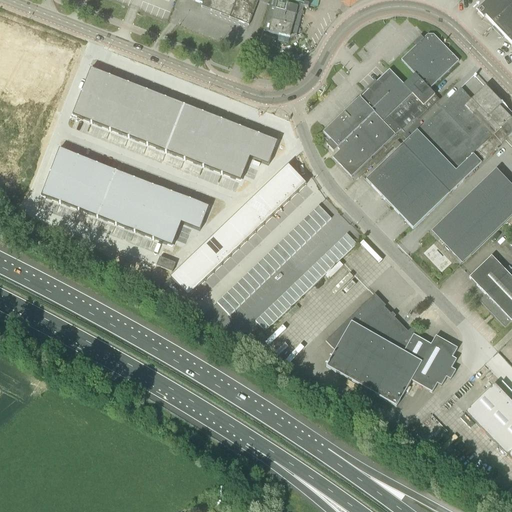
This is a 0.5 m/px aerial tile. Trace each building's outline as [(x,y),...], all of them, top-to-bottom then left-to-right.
[(190,0),(202,5),(201,7),(249,26),(258,0),(190,0)] [(290,39),(297,36),(299,27),(305,0),(271,0),(266,24),(264,32),(290,39)] [(498,31),(511,45),(511,0),(488,0),(478,10),(498,31)] [(401,130),(405,133),(439,100),(429,90),(458,62),(434,36),(427,36),(401,61),(415,76),(408,82),(407,80),(402,85),(389,71),(324,134),(330,141),(326,145),(333,152),(338,148),(340,151),(332,157),(351,177),(401,130)] [(93,73),(84,96),(102,103),(112,80),(93,73)] [(112,80),(102,103),(121,111),(130,88),(112,80)] [(130,88),(121,111),(139,118),(149,95),(130,88)] [(409,140),(366,181),(413,230),(457,188),(495,151),(508,138),(511,135),(511,116),(485,88),(472,100),(462,90),(461,91),(460,90),(440,109),(418,131),(413,136),(409,140)] [(149,95),(139,118),(157,125),(167,102),(149,95)] [(84,96),(74,119),(93,126),(102,103),(84,96)] [(167,102),(157,125),(176,132),(185,109),(167,102)] [(102,103),(93,126),(111,134),(121,111),(102,103)] [(185,109),(176,132),(195,140),(204,117),(185,109)] [(121,111),(111,134),(130,141),(139,118),(121,111)] [(204,117),(195,140),(213,147),(222,124),(204,117)] [(139,118),(130,141),(148,148),(157,125),(139,118)] [(222,124),(213,147),(232,154),(241,131),(222,124)] [(157,125),(148,148),(166,156),(176,132),(157,125)] [(241,131),(232,154),(250,162),(259,139),(241,131)] [(176,132),(166,156),(185,163),(195,140),(176,132)] [(250,162),(269,170),(278,146),(259,139),(250,162)] [(195,140),(185,163),(204,170),(213,147),(195,140)] [(213,147),(204,170),(222,178),(232,154),(213,147)] [(61,151),(51,174),(70,181),(79,158),(61,151)] [(232,154),(222,178),(240,185),(250,162),(232,154)] [(79,158),(70,181),(88,189),(98,166),(79,158)] [(98,166),(88,189),(107,196),(116,173),(98,166)] [(288,166),(279,175),(297,193),(306,185),(288,166)] [(116,173),(107,196),(125,203),(135,180),(116,173)] [(463,266),(511,217),(511,189),(511,190),(496,173),(432,234),(463,266)] [(51,174),(42,197),(60,204),(70,181),(51,174)] [(279,175),(271,182),(289,202),(297,193),(279,175)] [(135,180),(125,203),(144,211),(153,188),(135,180)] [(70,181),(60,204),(79,212),(88,189),(70,181)] [(271,182),(262,190),(281,210),(289,202),(271,182)] [(153,188),(144,211),(163,218),(172,195),(153,188)] [(88,189),(79,212),(98,219),(107,196),(88,189)] [(262,190),(254,199),(272,218),(281,210),(262,190)] [(172,195),(163,218),(181,225),(191,202),(172,195)] [(107,196),(98,219),(116,226),(125,203),(107,196)] [(254,199),(246,207),(264,226),(272,218),(254,199)] [(181,225),(181,226),(200,233),(209,210),(191,202),(181,225)] [(125,203),(116,226),(135,234),(144,211),(125,203)] [(318,206),(313,211),(326,224),(331,219),(318,206)] [(246,207),(237,215),(255,234),(264,226),(246,207)] [(144,211),(135,234),(153,241),(163,218),(144,211)] [(308,216),(321,229),(326,224),(313,211),(308,216)] [(237,215),(229,223),(247,242),(255,234),(237,215)] [(303,221),(316,234),(321,229),(308,216),(303,221)] [(163,218),(153,241),(172,248),(181,226),(181,225),(163,218)] [(316,234),(303,221),(298,226),(311,239),(316,234)] [(229,223),(221,231),(239,250),(247,242),(229,223)] [(298,226),(293,231),(306,244),(311,239),(298,226)] [(221,231),(212,239),(230,258),(239,250),(221,231)] [(300,248),(306,244),(293,231),(288,235),(300,248)] [(288,235),(283,240),(295,253),(300,248),(288,235)] [(342,239),(347,244),(351,240),(347,235),(342,239)] [(212,239),(204,247),(222,266),(230,258),(212,239)] [(348,253),(352,249),(347,244),(342,239),(338,243),(348,253)] [(278,245),(290,258),(295,253),(283,240),(278,245)] [(356,245),(351,240),(347,244),(352,249),(356,245)] [(334,247),(343,257),(348,253),(338,243),(334,247)] [(278,245),(273,250),(285,263),(290,258),(278,245)] [(204,247),(195,255),(213,274),(222,266),(204,247)] [(334,247),(329,251),(339,261),(343,257),(334,247)] [(280,268),(285,263),(273,250),(268,255),(280,268)] [(339,261),(329,251),(325,255),(334,265),(339,261)] [(195,255),(187,263),(205,282),(213,274),(195,255)] [(280,268),(268,255),(263,260),(275,273),(280,268)] [(330,270),(334,265),(325,255),(320,260),(330,270)] [(511,278),(491,257),(469,278),(486,295),(479,301),(505,328),(511,320),(511,278)] [(175,264),(159,258),(156,267),(172,273),(175,264)] [(258,265),(270,278),(275,273),(263,260),(258,265)] [(330,270),(320,260),(316,264),(326,274),(330,270)] [(187,263),(178,271),(197,290),(205,282),(187,263)] [(326,274),(316,264),(312,268),(321,278),(326,274)] [(270,278),(258,265),(252,269),(265,282),(270,278)] [(321,278),(312,268),(308,272),(317,282),(321,278)] [(265,282),(252,269),(247,274),(260,287),(265,282)] [(178,271),(170,279),(188,298),(197,290),(178,271)] [(303,276),(313,286),(317,282),(308,272),(303,276)] [(255,292),(260,287),(247,274),(242,279),(255,292)] [(313,286),(303,276),(299,280),(308,290),(313,286)] [(255,292),(242,279),(237,284),(250,297),(255,292)] [(294,285),(304,295),(308,290),(299,280),(294,285)] [(232,289),(245,302),(250,297),(237,284),(232,289)] [(304,295),(294,285),(290,289),(300,299),(304,295)] [(245,302),(232,289),(227,294),(239,307),(245,302)] [(286,293),(295,303),(300,299),(290,289),(286,293)] [(295,303),(286,293),(281,297),(291,307),(295,303)] [(234,312),(239,307),(227,294),(222,299),(234,312)] [(337,349),(327,367),(396,407),(411,382),(432,394),(437,384),(441,387),(446,378),(450,381),(455,371),(451,369),(456,360),(452,358),(457,349),(436,337),(431,346),(418,338),(421,333),(412,328),(406,333),(386,313),(388,311),(384,308),(386,306),(375,295),(373,297),(325,342),(332,349),(334,348),(337,349)] [(277,301),(287,311),(291,307),(281,297),(277,301)] [(234,312),(222,299),(217,303),(229,316),(234,312)] [(273,305),(282,315),(287,311),(277,301),(273,305)] [(282,315),(273,305),(268,310),(278,319),(282,315)] [(264,314),(274,324),(278,319),(268,310),(264,314)] [(260,318),(269,328),(274,324),(264,314),(260,318)] [(265,332),(269,328),(260,318),(255,322),(265,332)] [(511,403),(494,386),(465,414),(511,462),(511,403)]
